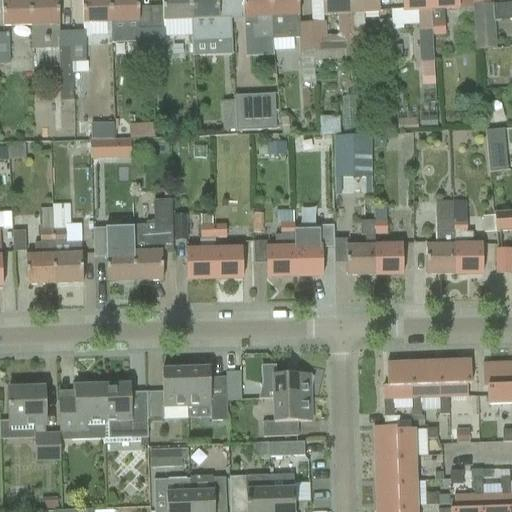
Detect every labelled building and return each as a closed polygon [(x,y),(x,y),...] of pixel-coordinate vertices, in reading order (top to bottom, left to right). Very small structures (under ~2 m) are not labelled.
[(2,1),(2,28),(31,27),(30,0),(2,1)] [(58,50),(60,103),(73,102),(72,64),(71,34),(59,34),(57,0),(36,0),(30,0),(31,27),(32,51),(58,50)] [(81,0),(82,25),(110,24),(109,0),(81,0)] [(111,44),(138,43),(137,32),(139,32),(138,17),(137,0),(109,0),(110,24),(111,41),(111,44)] [(161,0),(163,31),(151,31),(153,62),(155,62),(166,62),(165,39),(191,38),(189,0),(161,0)] [(192,38),(192,43),(232,41),(231,19),(219,20),(217,0),(189,0),(191,38),(192,38)] [(250,25),(251,44),(272,42),(272,41),(271,21),(269,0),(241,0),(243,20),(254,19),(255,24),(250,25)] [(299,54),(313,54),(311,24),(299,25),(297,0),(269,0),(271,21),(272,41),(299,39),(299,54)] [(325,23),(311,24),(313,54),(353,52),(353,51),(352,43),(349,0),(321,0),(322,17),(338,17),(339,35),(337,37),(327,38),(325,23)] [(377,0),(349,0),(352,43),(365,42),(364,15),(378,14),(377,0)] [(417,12),(421,80),(434,79),(433,63),(432,37),(429,0),(401,0),(402,13),(417,12)] [(457,0),(429,0),(432,37),(445,36),(444,13),(458,12),(458,10),(457,0)] [(492,4),(489,5),(472,6),(475,52),(495,51),(494,23),(511,20),(511,4),(492,7),(492,4)] [(378,22),(382,61),(395,60),(391,21),(378,22)] [(139,32),(137,32),(138,43),(138,62),(140,62),(151,62),(153,62),(151,31),(139,32)] [(83,33),(71,34),(72,64),(85,64),(84,33),(83,33)] [(0,64),(10,64),(9,35),(0,35),(0,64)] [(236,129),(236,133),(276,131),(274,96),(235,98),(235,112),(235,113),(235,115),(236,129)] [(235,112),(222,113),(223,133),(236,133),(236,129),(235,115),(235,113),(235,112)] [(463,115),(463,127),(475,126),(475,115),(463,115)] [(186,116),(187,129),(195,128),(194,116),(186,116)] [(362,116),(356,125),(356,127),(365,133),(372,123),(362,116)] [(487,122),(495,130),(502,124),(494,116),(487,122)] [(320,119),(320,138),(339,138),(339,118),(320,119)] [(419,119),(419,128),(436,128),(436,118),(419,119)] [(397,121),(398,130),(417,129),(416,119),(397,121)] [(153,125),(128,126),(129,141),(153,140),(153,125)] [(258,144),(258,158),(285,157),(285,145),(279,145),(279,137),(267,137),(267,144),(258,144)] [(334,180),(334,196),(341,196),(340,180),(363,180),(363,196),(369,196),(369,180),(369,138),(334,138),(334,180)] [(386,139),(375,139),(375,150),(386,149),(386,139)] [(117,141),(89,142),(89,161),(118,160),(117,141)] [(130,157),(149,156),(149,141),(130,141),(130,157)] [(0,148),(0,161),(9,161),(8,146),(6,146),(6,149),(0,148)] [(8,146),(9,161),(26,160),(25,146),(8,146)] [(490,149),(486,149),(488,174),(507,172),(505,148),(502,148),(490,149)] [(133,229),(134,283),(136,283),(136,287),(148,287),(148,283),(162,282),(162,255),(173,255),(172,235),(171,202),(153,203),(154,223),(157,223),(157,235),(148,235),(147,227),(146,227),(133,227),(133,229)] [(425,247),(426,277),(452,276),(450,203),(436,204),(437,247),(425,247)] [(450,203),(452,276),(481,276),(481,247),(473,247),(472,234),(467,234),(466,203),(450,203)] [(35,258),(25,258),(26,287),(54,286),(52,232),(51,210),(39,210),(40,244),(34,245),(35,258)] [(266,250),(266,280),(294,279),(292,212),(276,212),(276,225),(281,225),(281,237),(275,237),(275,250),(266,250)] [(511,213),(495,214),(496,232),(511,231),(511,213)] [(174,217),(175,242),(187,241),(186,217),(174,217)] [(365,248),(345,248),(346,267),(346,277),(374,277),(373,248),(373,237),(373,223),(359,223),(359,237),(365,237),(365,248)] [(373,223),(373,237),(386,237),(386,223),(373,223)] [(226,225),(213,226),(213,240),(226,240),(226,238),(226,225)] [(201,226),(200,227),(201,240),(213,240),(213,226),(201,226)] [(306,228),(294,228),(294,238),(294,243),(294,249),(294,279),(322,278),(321,249),(333,249),(333,228),(321,228),(306,228)] [(121,229),(92,230),(93,259),(105,258),(106,284),(134,283),(133,229),(121,229)] [(65,232),(52,232),(54,286),(82,285),(80,243),(66,243),(65,232)] [(373,248),(374,277),(402,277),(401,247),(373,248)] [(200,252),(186,252),(186,282),(214,281),(213,251),(200,252)] [(241,251),(213,251),(214,281),(242,280),(241,251)] [(496,257),(496,276),(511,275),(511,272),(511,251),(496,251),(496,257)] [(441,363),(443,416),(448,416),(448,399),(467,398),(466,385),(471,385),(470,362),(441,363)] [(441,363),(414,364),(416,417),(421,417),(420,400),(438,400),(439,416),(443,416),(441,363)] [(382,387),(383,418),(393,418),(393,401),(410,401),(411,418),(416,417),(414,364),(386,365),(387,387),(382,387)] [(486,389),(487,406),(509,406),(507,365),(482,366),(482,389),(486,389)] [(262,386),(259,401),(272,401),(272,400),(310,399),(310,394),(313,378),(309,377),(309,376),(304,376),(296,374),(295,376),(276,377),(275,367),(262,367),(262,386)] [(210,409),(211,423),(227,422),(227,403),(226,403),(226,397),(209,397),(209,370),(185,371),(186,409),(187,409),(210,409)] [(163,420),(164,421),(187,420),(187,409),(186,409),(185,371),(161,371),(162,399),(146,400),(146,394),(147,421),(163,420)] [(226,397),(226,403),(227,403),(240,402),(240,394),(239,374),(225,374),(226,397)] [(140,444),(140,449),(148,448),(147,421),(146,394),(144,394),(145,412),(130,412),(129,386),(101,387),(102,425),(103,425),(104,445),(140,444)] [(59,436),(59,443),(86,442),(86,426),(102,425),(101,387),(73,388),(74,401),(58,401),(59,436)] [(34,429),(35,465),(60,464),(59,443),(59,436),(45,436),(43,389),(7,390),(8,410),(8,430),(34,429)] [(262,424),(263,439),(297,437),(297,424),(311,423),(310,399),(272,400),(272,401),(273,425),(262,424)] [(413,418),(411,418),(412,427),(413,427),(423,427),(423,418),(413,418)] [(409,422),(398,423),(399,431),(410,431),(409,422)] [(373,429),(374,454),(414,453),(414,431),(396,432),(396,428),(373,429)] [(437,430),(427,430),(427,441),(437,440),(437,430)] [(456,431),(456,446),(469,445),(469,431),(456,431)] [(507,432),(502,432),(502,444),(510,444),(511,443),(511,431),(510,432),(507,432)] [(268,457),(268,458),(304,458),(303,444),(267,444),(267,445),(268,456),(268,457)] [(149,452),(150,470),(181,469),(180,451),(149,452)] [(374,454),(374,479),(415,478),(414,453),(374,454)] [(491,480),(491,472),(484,472),(482,472),(482,481),(491,480)] [(450,473),(449,473),(449,486),(450,486),(462,486),(462,473),(450,473)] [(269,511),(269,492),(270,478),(267,478),(267,476),(247,477),(247,478),(228,479),(229,511),(269,511)] [(269,511),(293,511),(292,477),(270,478),(269,492),(269,511)] [(374,479),(375,505),(416,503),(415,478),(374,479)] [(188,481),(189,511),(226,511),(225,480),(212,481),(208,479),(202,479),(196,479),(189,481),(188,481)] [(482,497),(477,497),(477,511),(505,511),(505,496),(509,496),(509,479),(499,479),(500,491),(501,491),(501,496),(482,497)] [(453,511),(449,511),(477,511),(477,497),(482,497),(482,480),(472,480),(472,492),(473,492),(473,497),(453,498),(453,511)] [(189,511),(188,481),(153,482),(153,499),(153,511),(189,511)] [(425,495),(425,507),(437,507),(437,495),(425,495)] [(56,499),(41,500),(42,511),(57,510),(56,499)] [(416,511),(416,503),(375,505),(375,511),(416,511)]
